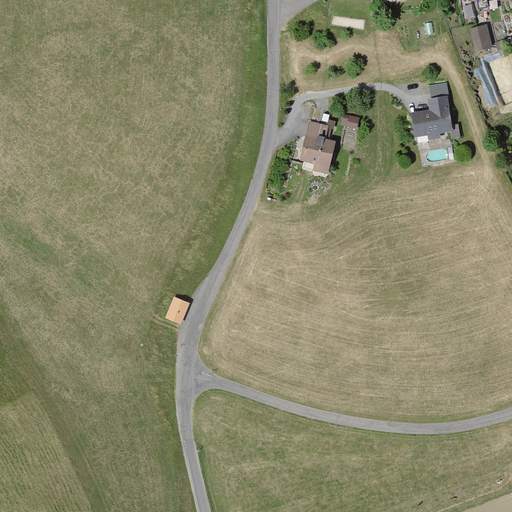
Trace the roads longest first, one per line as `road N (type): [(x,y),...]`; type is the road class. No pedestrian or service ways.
road 1 (unclassified): [(185,377),(202,306),(266,158),(273,0)]
road 2 (unclassified): [(185,377),(393,428),(443,429),(511,412)]
road 3 (unclassified): [(204,511),(184,418),(185,377)]
